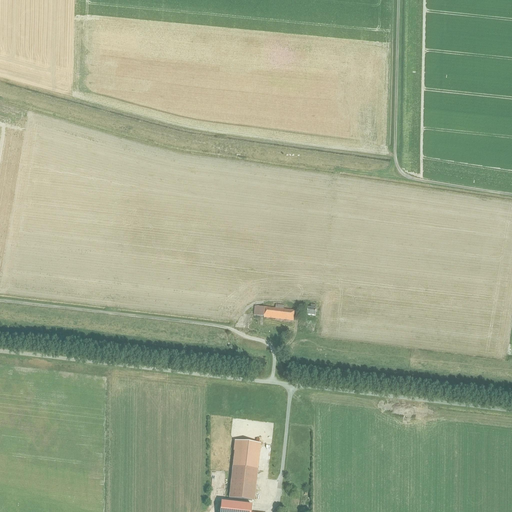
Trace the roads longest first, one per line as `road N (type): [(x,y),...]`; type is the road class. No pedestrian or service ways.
road 1 (track): [(398,168),(174,137),(0,88)]
road 2 (unclassified): [(271,382),(271,347),(229,328),(0,300)]
road 3 (residential): [(0,351),(271,382)]
road 4 (unclassified): [(271,382),(511,410)]
road 5 (track): [(398,0),(398,168)]
